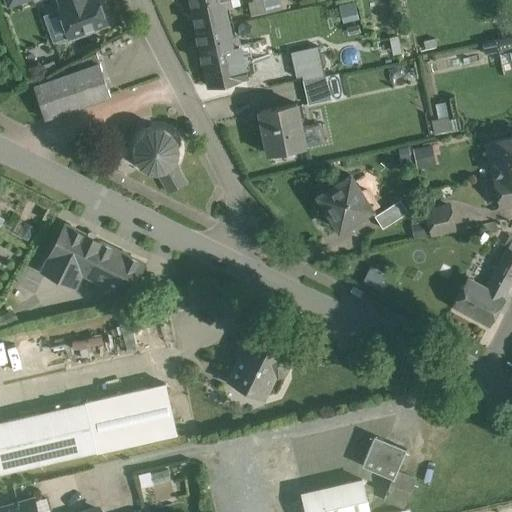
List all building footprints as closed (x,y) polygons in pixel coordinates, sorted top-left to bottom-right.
[(59,0),(63,8),(59,9),(69,37),(107,23),(98,0),(59,0)] [(190,0),(197,29),(228,23),(223,0),(190,0)] [(255,0),(258,14),(280,10),(277,0),(255,0)] [(228,23),(197,29),(205,68),(206,68),(209,85),(246,78),(242,60),(243,60),(239,45),(233,46),(228,23)] [(511,35),(498,39),(501,53),(511,50),(511,35)] [(319,46),(291,52),(297,77),(303,76),(304,80),(325,76),(319,46)] [(97,54),(72,66),(75,73),(34,87),(45,119),(111,96),(97,54)] [(325,76),(304,80),(309,104),(330,99),(326,80),(325,76)] [(338,78),(326,80),(330,99),(342,97),(338,78)] [(296,103),(260,111),(269,154),(305,147),(296,103)] [(438,120),(432,121),(435,135),(462,129),(460,118),(449,121),(445,103),(435,105),(438,120)] [(151,175),(161,175),(169,190),(184,184),(176,167),(182,157),(183,147),(180,136),(173,128),(163,123),(153,123),(143,127),(135,135),(131,145),(131,155),(135,164),(142,171),(151,175)] [(511,136),(489,142),(496,177),(497,177),(511,173),(511,136)] [(415,145),(418,166),(436,163),(433,143),(415,145)] [(511,173),(497,177),(496,177),(495,177),(500,204),(511,202),(511,173)] [(351,175),(318,195),(325,206),(323,208),(323,210),(323,212),(324,214),(325,216),(327,216),(329,216),(331,216),(340,229),(379,205),(370,190),(363,195),(351,175)] [(401,200),(375,216),(383,228),(408,212),(401,200)] [(450,205),(426,210),(432,234),(455,228),(450,205)] [(144,263),(97,239),(98,237),(97,235),(91,232),(89,233),(88,235),(66,224),(43,270),(75,286),(82,272),(124,293),(130,292),(144,263)] [(486,287),(468,277),(453,305),(489,325),(505,297),(503,297),(511,280),(511,248),(509,247),(508,247),(486,287)] [(286,353),(251,336),(245,349),(243,349),(240,355),(241,357),(229,381),(248,390),(252,382),(268,390),(275,374),(278,376),(284,373),(290,362),(287,356),(285,355),(286,353)] [(166,384),(0,421),(0,472),(177,433),(166,384)] [(407,449),(375,436),(362,466),(393,479),(385,498),(405,507),(416,480),(397,472),(406,449),(407,449)] [(369,511),(362,479),(303,493),(307,511),(369,511)] [(38,511),(35,498),(0,507),(0,511),(38,511)]
